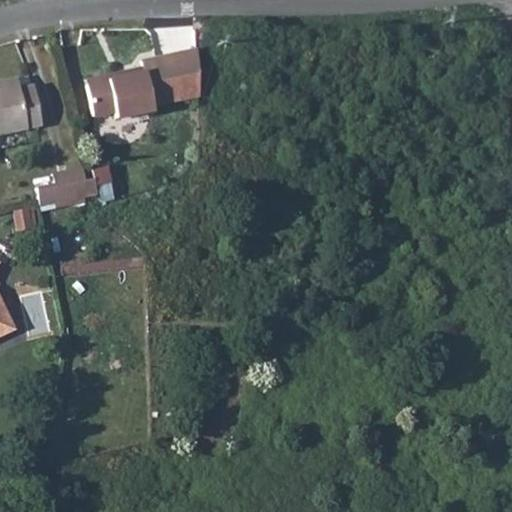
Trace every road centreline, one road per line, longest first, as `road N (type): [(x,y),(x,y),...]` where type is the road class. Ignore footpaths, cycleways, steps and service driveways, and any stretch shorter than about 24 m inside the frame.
road 1 (unclassified): [(201,10),(474,0)]
road 2 (residential): [(0,21),(201,10)]
